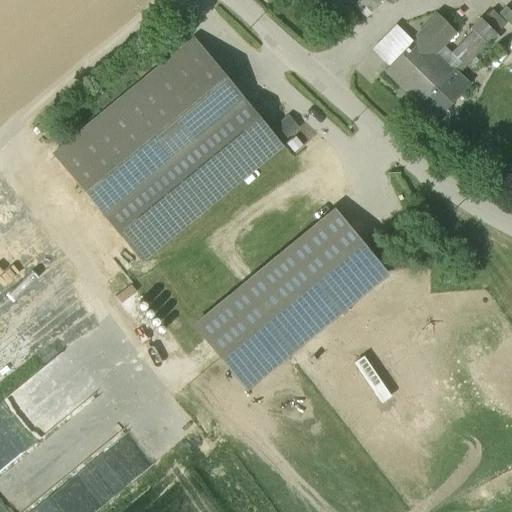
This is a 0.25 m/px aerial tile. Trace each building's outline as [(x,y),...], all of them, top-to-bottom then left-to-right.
[(381,0),(345,0),(364,18),(381,0)] [(437,17),(415,39),(431,55),(434,52),(453,33),(437,17)] [(495,35),(480,20),(470,30),(473,33),(485,45),(495,35)] [(473,33),(452,55),(464,67),(485,45),(473,33)] [(415,39),(384,71),(419,105),(452,70),(434,52),(431,55),(415,39)] [(178,53),(54,155),(102,214),(241,100),(193,41),(187,46),(178,53)] [(183,41),(174,48),(178,53),(187,46),(183,41)] [(452,70),(419,105),(433,119),(467,84),(453,70),(452,70)] [(241,100),(102,214),(140,260),(279,146),(241,100)] [(334,209),(193,325),(245,388),(386,272),(334,209)] [(181,261),(163,282),(196,312),(215,291),(181,261)] [(0,307),(13,295),(0,281),(0,307)] [(30,409),(50,393),(37,377),(17,393),(30,409)]
